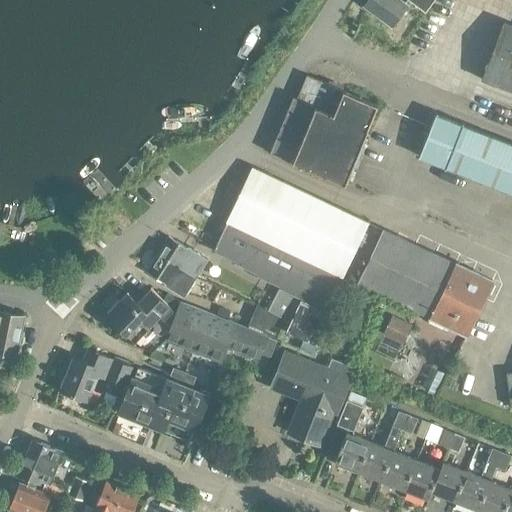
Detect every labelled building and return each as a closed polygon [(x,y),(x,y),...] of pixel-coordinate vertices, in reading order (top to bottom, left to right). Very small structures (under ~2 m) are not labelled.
[(367,0),(364,5),(391,25),(407,3),(402,0),(367,0)] [(413,0),(426,9),(432,0),(413,0)] [(511,89),(511,25),(504,22),(482,78),(511,89)] [(297,98),(367,128),(377,104),(307,75),(297,98)] [(367,128),(297,98),(293,96),(270,151),(344,183),(367,128)] [(511,190),(511,141),(462,123),(463,121),(462,120),(461,122),(435,112),(418,155),(444,165),(444,167),(445,167),(445,165),(511,190)] [(268,311),(290,321),(286,329),(319,344),(333,313),(325,309),(341,274),(343,275),(367,221),(253,167),(227,219),(229,221),(215,250),(237,260),(236,262),(259,272),(258,274),(280,284),(268,311)] [(358,283),(467,334),(492,279),(383,229),(358,283)] [(157,255),(189,273),(196,277),(208,258),(194,249),(192,251),(168,236),(157,255)] [(157,255),(147,271),(165,282),(164,283),(184,296),(186,293),(196,277),(189,273),(157,255)] [(105,314),(126,335),(133,342),(160,315),(163,318),(172,309),(151,288),(137,301),(127,292),(105,314)] [(350,358),(374,308),(345,294),(322,345),(350,358)] [(180,302),(165,338),(221,361),(227,347),(236,324),(180,302)] [(248,326),(275,338),(284,320),(257,307),(248,326)] [(0,310),(0,355),(6,356),(9,353),(16,354),(23,315),(0,310)] [(392,315),(383,334),(404,344),(413,325),(392,315)] [(236,324),(227,347),(258,359),(261,352),(271,356),(277,341),(236,324)] [(59,390),(88,401),(98,376),(124,386),(132,365),(96,351),(91,362),(73,355),(59,390)] [(336,412),(350,377),(354,366),(330,357),(326,368),(285,352),(271,386),(301,398),(290,426),(297,428),(294,434),(319,444),(332,411),(336,412)] [(207,395),(165,379),(138,368),(120,413),(189,440),(207,395)] [(358,469),(370,440),(351,433),(363,405),(346,398),(327,447),(338,451),(335,460),(358,469)] [(399,410),(393,423),(402,427),(407,413),(399,410)] [(412,431),(418,417),(407,413),(402,427),(412,431)] [(422,419),(416,434),(426,438),(432,424),(422,419)] [(370,440),(358,469),(381,478),(392,449),(401,428),(391,425),(383,446),(370,440)] [(445,430),(439,444),(449,448),(454,434),(445,430)] [(458,452),(464,438),(454,434),(449,448),(458,452)] [(18,472),(40,481),(41,479),(48,482),(51,475),(61,451),(32,439),(18,472)] [(392,449),(381,478),(405,488),(416,459),(392,449)] [(492,449),(486,464),(495,467),(501,452),(492,449)] [(505,471),(511,456),(501,452),(495,467),(505,471)] [(416,459),(405,488),(429,497),(431,490),(432,490),(440,468),(416,459)] [(455,499),(467,470),(443,461),(440,468),(432,490),(455,499)] [(467,470),(455,499),(479,508),(490,479),(495,467),(486,464),(485,463),(480,475),(467,470)] [(82,498),(89,480),(76,475),(68,493),(82,498)] [(111,511),(123,486),(106,479),(95,507),(98,508),(96,511),(111,511)] [(488,511),(503,511),(511,490),(511,487),(490,479),(479,508),(488,511)] [(9,508),(13,510),(18,511),(42,511),(50,494),(20,481),(9,508)] [(123,486),(111,511),(131,511),(139,492),(123,486)] [(511,511),(511,490),(503,511),(511,511)] [(142,511),(164,511),(146,503),(142,511)]
